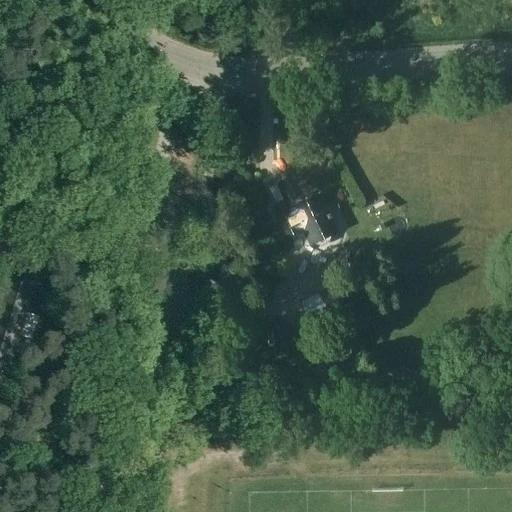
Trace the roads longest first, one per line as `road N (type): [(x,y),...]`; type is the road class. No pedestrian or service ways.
road 1 (residential): [(164,57),(269,78),(511,60)]
road 2 (track): [(142,101),(107,87),(74,90),(0,120)]
